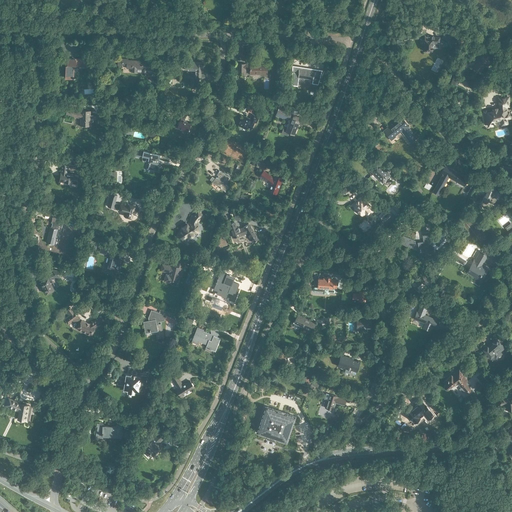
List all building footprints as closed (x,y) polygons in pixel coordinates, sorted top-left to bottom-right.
[(447,30),(442,37),(449,42),(454,34),(447,30)] [(426,51),(432,51),(432,46),(433,46),(433,43),(440,43),(440,37),(434,36),(433,36),(433,35),(432,35),(432,36),(429,36),(429,35),(427,35),(427,36),(426,36),(424,34),(420,38),(424,42),(424,51),(425,51),(425,52),(426,51)] [(484,52),(472,67),(480,73),(486,65),(488,66),(493,59),(492,59),(491,58),(491,57),(484,52)] [(63,58),(63,63),(67,63),(67,65),(66,64),(66,66),(66,78),(75,78),(75,77),(73,77),(73,68),(79,69),(79,65),(88,66),(88,59),(63,58)] [(147,64),(147,61),(128,60),(128,59),(118,59),(118,63),(127,63),(126,68),(132,68),(132,72),(136,72),(137,68),(142,69),(142,72),(147,72),(147,70),(154,70),(154,64),(147,64)] [(195,64),(188,64),(188,62),(185,62),(185,69),(188,70),(188,69),(194,69),(194,74),(192,74),(192,78),(195,78),(194,85),(200,85),(200,78),(204,78),(205,74),(200,74),(201,68),(202,68),(202,63),(195,62),(195,64)] [(267,65),(237,64),(237,71),(245,71),(245,68),(250,68),(250,73),(262,74),(262,75),(267,76),(267,65)] [(292,65),(292,85),(297,86),(299,77),(313,79),(312,83),(318,84),(322,70),(314,69),(314,70),(312,69),(308,69),(306,68),(302,68),(300,68),(300,67),(292,65)] [(507,119),(511,118),(509,111),(508,111),(507,108),(510,107),(509,96),(506,96),(506,97),(497,97),(498,107),(491,108),(492,111),(487,112),(487,110),(483,111),(483,113),(485,121),(484,122),(486,123),(486,124),(486,125),(487,126),(488,126),(489,126),(490,126),(490,125),(492,127),(493,124),(494,124),(495,122),(494,122),(495,121),(499,120),(501,125),(508,123),(507,119)] [(68,107),(66,114),(81,118),(81,120),(80,124),(81,124),(81,125),(91,126),(91,124),(91,122),(91,121),(93,121),(93,115),(90,115),(90,111),(81,111),(73,110),(74,108),(68,107)] [(289,133),(294,135),(297,127),(296,126),(297,124),(298,125),(298,124),(302,125),(303,122),(304,119),(293,115),(291,114),(280,110),(278,109),(275,115),(288,120),(287,121),(288,122),(289,123),(286,128),(283,127),(281,133),(288,136),(289,133)] [(190,129),(189,129),(191,124),(187,122),(184,121),(183,121),(186,114),(177,110),(176,114),(178,114),(178,115),(180,116),(179,118),(180,118),(177,127),(188,132),(189,130),(190,129)] [(244,126),(251,130),(254,122),(256,123),(259,117),(252,114),(250,119),(245,117),(243,116),(239,126),(243,128),(244,126)] [(404,121),(401,117),(386,129),(384,131),(389,136),(391,139),(395,136),(394,135),(401,130),(410,141),(415,137),(403,122),(404,121)] [(160,155),(151,153),(151,152),(150,152),(145,151),(136,148),(134,156),(139,157),(140,156),(142,156),(142,154),(144,154),(143,156),(148,158),(148,161),(149,162),(149,163),(148,169),(158,171),(160,162),(158,162),(160,155)] [(77,175),(67,174),(67,173),(68,166),(68,165),(78,167),(79,160),(73,160),(72,164),(68,163),(62,163),(60,181),(76,183),(77,175)] [(236,168),(235,170),(241,172),(242,170),(244,166),(238,163),(236,168)] [(382,168),(376,163),(370,170),(379,178),(378,178),(383,183),(387,178),(386,177),(389,174),(382,168)] [(433,191),(438,194),(449,177),(464,185),(468,178),(464,175),(463,176),(445,165),(441,173),(443,174),(433,191)] [(216,177),(213,180),(216,183),(215,184),(225,191),(229,187),(225,184),(227,180),(230,176),(219,170),(217,175),(219,176),(218,178),(216,177)] [(274,175),(273,178),(263,171),(259,176),(271,185),(269,191),(276,194),(282,178),(274,175)] [(400,176),(395,172),(391,177),(396,181),(400,176)] [(418,186),(414,190),(419,194),(423,191),(418,186)] [(493,188),(488,186),(481,202),(486,204),(487,201),(491,202),(492,202),(493,202),(494,202),(495,200),(496,197),(498,198),(500,192),(493,189),(493,188)] [(117,195),(112,193),(108,206),(114,208),(114,209),(119,210),(120,210),(126,211),(125,216),(132,218),(133,213),(137,214),(139,208),(135,207),(135,206),(128,204),(127,205),(121,204),(115,203),(117,195)] [(355,202),(352,205),(356,209),(355,209),(355,210),(356,211),(356,212),(357,213),(358,213),(359,212),(362,217),(365,214),(366,215),(371,211),(368,208),(367,207),(370,205),(370,204),(365,199),(362,201),(360,198),(357,200),(358,201),(356,202),(355,202)] [(389,208),(395,216),(401,211),(394,204),(389,208)] [(198,221),(203,215),(198,210),(193,216),(193,217),(192,218),(192,219),(192,220),(191,220),(191,221),(191,222),(191,223),(191,224),(190,224),(188,225),(187,223),(182,227),(183,228),(182,229),(177,236),(184,241),(187,236),(189,237),(190,238),(191,238),(192,238),(192,237),(193,237),(193,236),(194,235),(194,234),(193,233),(199,232),(197,223),(197,221),(198,221)] [(381,219),(387,213),(384,210),(378,216),(381,219)] [(67,222),(68,218),(64,217),(53,214),(51,223),(52,223),(51,227),(50,227),(48,236),(49,236),(48,238),(47,238),(46,242),(48,243),(54,245),(56,236),(59,237),(63,221),(67,222)] [(258,239),(248,224),(245,225),(246,226),(244,227),(239,229),(239,228),(237,229),(234,222),(229,224),(234,238),(247,233),(253,242),(258,239)] [(424,242),(420,242),(403,235),(397,242),(419,251),(420,256),(429,255),(428,252),(432,251),(430,232),(423,233),(424,242)] [(473,261),(469,268),(466,266),(463,271),(475,278),(473,281),(478,284),(487,269),(480,265),(487,255),(481,251),(474,262),(473,261)] [(464,265),(466,261),(453,253),(451,257),(464,265)] [(119,272),(123,256),(117,254),(116,256),(111,254),(110,259),(109,263),(108,263),(107,269),(112,270),(112,271),(119,272)] [(172,280),(177,282),(180,268),(182,268),(183,262),(177,261),(176,267),(171,266),(162,264),(161,270),(170,272),(169,275),(166,274),(164,281),(171,283),(172,280)] [(44,279),(44,280),(40,282),(46,294),(56,288),(51,280),(53,279),(53,277),(60,277),(61,271),(52,270),(51,276),(51,277),(50,278),(49,276),(44,279)] [(235,294),(239,284),(225,278),(226,276),(227,273),(228,273),(221,270),(218,276),(219,276),(214,289),(219,292),(219,294),(226,297),(228,292),(235,295),(235,294)] [(423,274),(414,280),(418,286),(422,283),(423,285),(428,281),(423,274)] [(318,282),(318,285),(318,287),(314,287),(313,288),(313,290),(314,292),(323,292),(323,293),(324,294),(328,294),(329,293),(334,293),(335,292),(335,289),(335,288),(337,288),(337,285),(338,285),(339,285),(340,282),(339,281),(337,281),(337,279),(333,279),(333,278),(330,278),(329,276),(327,276),(326,278),(324,277),(324,278),(319,278),(318,280),(317,281),(318,282)] [(358,301),(366,302),(366,290),(358,290),(358,293),(352,293),(352,299),(358,300),(358,301)] [(417,311),(415,315),(414,318),(425,322),(423,327),(429,330),(431,325),(434,326),(437,320),(424,314),(427,307),(421,304),(417,312),(417,311)] [(213,315),(215,310),(205,306),(203,311),(213,315)] [(163,337),(161,324),(158,325),(157,321),(164,320),(165,316),(151,310),(149,318),(150,318),(150,321),(144,322),(145,330),(149,330),(150,332),(156,330),(158,340),(161,342),(163,337)] [(77,318),(77,317),(73,312),(64,319),(68,324),(74,320),(80,323),(77,328),(90,335),(95,327),(104,321),(103,319),(102,318),(101,316),(89,324),(77,318)] [(307,318),(298,314),(294,322),(302,326),(302,327),(312,331),(316,322),(307,318)] [(363,318),(362,316),(356,317),(357,326),(367,326),(367,328),(372,328),(371,317),(363,318)] [(194,336),(192,342),(197,344),(199,341),(201,342),(204,343),(207,344),(206,347),(211,349),(215,351),(220,338),(216,337),(217,335),(218,334),(217,327),(210,328),(211,336),(201,332),(201,331),(197,329),(194,336)] [(483,349),(484,349),(483,349),(492,361),(496,358),(498,358),(499,358),(500,358),(501,357),(502,356),(502,355),(502,353),(506,350),(500,343),(501,343),(506,340),(502,335),(498,339),(497,340),(496,339),(495,338),(494,338),(493,338),(493,339),(492,340),(492,341),(493,341),(492,342),(493,343),(488,348),(487,346),(486,346),(485,346),(484,346),(483,347),(483,348),(483,349)] [(345,348),(338,346),(336,352),(341,353),(338,365),(356,371),(360,360),(343,355),(345,348)] [(286,355),(276,350),(273,357),(273,358),(272,360),(282,364),(283,362),(286,355)] [(451,375),(451,374),(446,378),(446,379),(443,381),(445,383),(444,384),(444,385),(444,386),(444,387),(445,388),(446,388),(446,389),(448,388),(453,384),(454,386),(457,383),(460,386),(465,392),(466,393),(467,393),(468,393),(469,393),(470,392),(470,391),(470,389),(470,388),(465,382),(469,379),(466,374),(460,367),(451,375)] [(304,374),(300,372),(299,374),(298,374),(296,378),(295,381),(301,383),(301,381),(306,383),(311,385),(318,387),(319,383),(308,378),(303,376),(304,374)] [(126,375),(124,389),(128,390),(128,391),(134,392),(135,391),(138,392),(138,393),(143,393),(146,374),(141,373),(141,377),(136,376),(136,375),(131,374),(131,375),(126,375)] [(178,382),(180,380),(177,376),(172,378),(170,380),(172,383),(174,382),(177,389),(176,389),(180,396),(187,392),(186,391),(190,389),(190,390),(194,388),(190,381),(183,385),(181,383),(179,384),(178,382)] [(255,378),(253,383),(263,387),(265,381),(255,378)] [(338,397),(329,394),(326,393),(324,399),(327,400),(325,407),(332,409),(335,402),(344,405),(346,399),(338,397)] [(511,397),(509,398),(498,398),(498,405),(505,404),(505,409),(511,408),(511,397)] [(26,415),(27,415),(29,405),(21,404),(20,404),(19,404),(19,403),(8,398),(5,405),(19,412),(18,419),(25,420),(26,415)] [(414,411),(411,408),(406,412),(412,420),(413,419),(416,421),(428,411),(421,403),(417,406),(418,408),(414,411)] [(265,406),(256,432),(267,436),(266,439),(274,442),(275,439),(287,443),(296,416),(285,412),(276,409),(265,406)] [(109,426),(104,426),(104,425),(103,424),(103,423),(98,422),(97,426),(98,426),(95,439),(100,440),(102,435),(103,435),(103,434),(115,435),(115,436),(121,436),(122,426),(111,426),(111,425),(109,425),(109,426)] [(153,455),(159,449),(156,446),(163,438),(158,433),(151,440),(151,441),(142,450),(146,454),(149,451),(150,452),(149,453),(150,454),(151,453),(153,455)]
